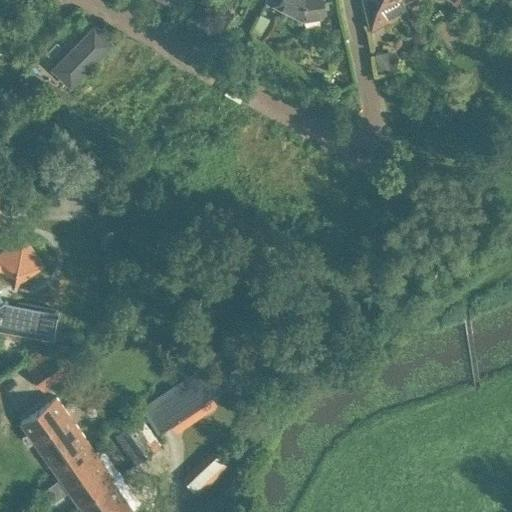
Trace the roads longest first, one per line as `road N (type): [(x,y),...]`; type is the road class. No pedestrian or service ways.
road 1 (residential): [(101,0),(328,132),(359,137),(368,117),(351,0)]
road 2 (track): [(444,431),(479,384),(465,310)]
